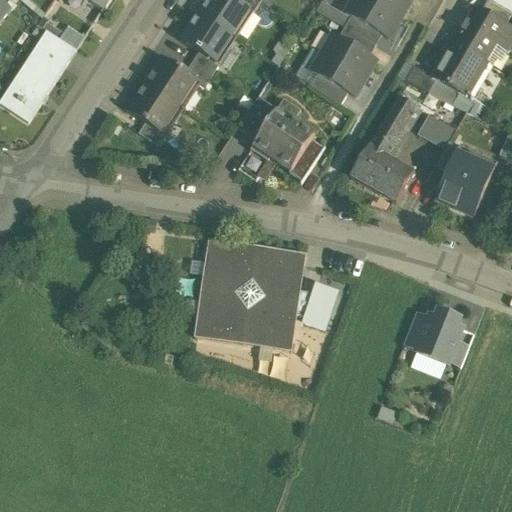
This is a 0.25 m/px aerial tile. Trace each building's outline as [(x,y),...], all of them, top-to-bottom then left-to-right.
[(86,0),(104,11),(111,0),(86,0)] [(234,2),(231,0),(209,0),(198,17),(231,39),(248,13),(249,11),(234,2)] [(261,5),(253,0),(235,0),(234,2),(249,11),(248,13),(253,16),(261,5)] [(399,24),(358,0),(355,0),(345,17),(350,20),(381,38),(388,42),(399,24)] [(401,0),(358,0),(399,24),(410,5),(403,1),(401,0)] [(511,4),(504,0),(489,0),(487,4),(511,18),(511,4)] [(0,23),(11,11),(7,7),(0,1),(0,23)] [(487,4),(486,3),(479,14),(504,29),(511,18),(487,4)] [(317,12),(334,22),(339,13),(322,4),(317,12)] [(479,14),(474,11),(453,47),(488,67),(496,53),(506,59),(511,48),(511,33),(504,29),(479,14)] [(231,39),(198,17),(179,46),(197,58),(213,68),(214,65),(231,39)] [(381,38),(350,20),(344,31),(375,49),(381,38)] [(64,37),(47,26),(43,33),(46,35),(59,44),(64,37)] [(375,49),(344,31),(338,41),(369,59),(375,49)] [(59,44),(46,35),(0,106),(28,125),(75,53),(59,44)] [(338,41),(333,38),(322,57),(365,82),(376,63),(369,59),(338,41)] [(488,67),(453,47),(433,80),(433,81),(436,83),(459,97),(467,102),(488,67)] [(365,82),(322,57),(311,75),(316,78),(348,96),(355,100),(365,82)] [(213,68),(197,58),(192,66),(212,79),(219,68),(214,65),(213,68)] [(186,76),(163,61),(145,88),(178,109),(195,83),(196,82),(186,76)] [(212,79),(192,66),(186,76),(196,82),(195,83),(205,90),(212,79)] [(433,80),(414,69),(406,83),(429,96),(436,83),(433,81),(433,80)] [(348,96),(316,78),(310,89),(340,108),(348,96)] [(459,97),(436,83),(429,96),(453,108),(459,97)] [(178,109),(145,88),(127,115),(145,127),(160,137),(161,135),(178,109)] [(417,112),(398,100),(374,140),(394,151),(417,112)] [(315,140),(294,126),(301,115),(284,104),(277,114),(277,115),(272,123),(258,144),(254,150),(253,150),(251,154),(268,165),(271,161),(291,174),(289,177),(302,185),(324,152),(312,144),(315,140)] [(252,109),(238,130),(258,144),(272,123),(252,109)] [(160,137),(145,127),(139,137),(159,150),(166,139),(161,135),(160,137)] [(455,134),(443,127),(432,146),(444,154),(449,146),(455,134)] [(394,151),(374,140),(369,149),(388,160),(394,151)] [(459,151),(449,146),(444,154),(435,170),(448,175),(456,158),(459,151)] [(388,160),(369,149),(351,180),(395,207),(414,176),(388,160)] [(493,175),(456,158),(448,175),(435,202),(472,220),(493,175)] [(306,258),(209,243),(205,266),(208,267),(206,279),(204,279),(200,305),(203,305),(201,318),(198,317),(194,340),(260,350),(261,347),(273,349),(273,352),(291,355),(297,319),(306,321),(305,326),(324,332),(336,296),(317,290),(314,297),(301,295),(306,258)] [(319,286),(334,290),(338,278),(322,274),(319,286)] [(461,322),(437,313),(434,320),(428,318),(427,321),(414,353),(414,355),(449,369),(449,367),(458,345),(463,332),(458,329),(461,322)] [(416,316),(404,348),(414,353),(427,321),(416,316)] [(469,349),(458,345),(449,367),(460,372),(469,349)]
